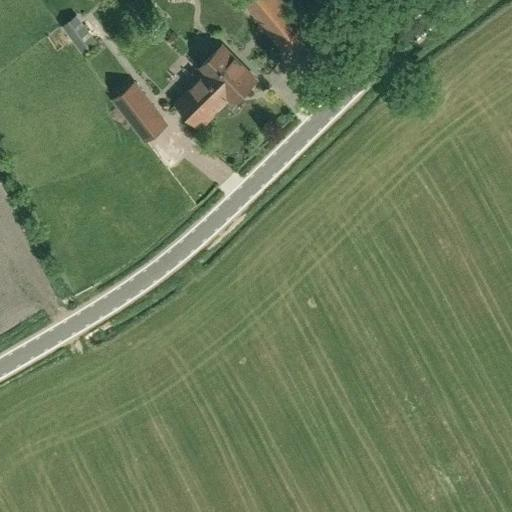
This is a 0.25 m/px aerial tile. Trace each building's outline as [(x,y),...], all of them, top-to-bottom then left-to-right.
[(306,32),(279,0),(250,0),(246,4),(284,50),(306,32)] [(61,26),(81,52),(95,41),(76,15),(61,26)] [(222,46),(199,68),(205,74),(205,73),(228,97),(233,102),(243,93),(247,92),(253,87),(253,83),(256,80),(222,46)] [(205,73),(205,74),(176,103),(199,126),(203,122),(206,122),(211,117),(211,114),(228,97),(205,73)] [(134,84),(113,100),(145,141),(166,125),(134,84)]
